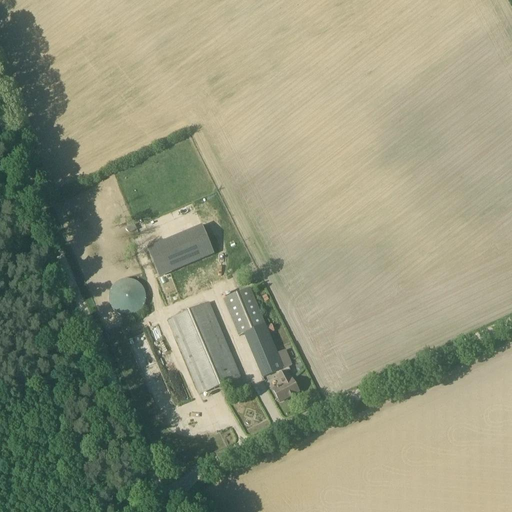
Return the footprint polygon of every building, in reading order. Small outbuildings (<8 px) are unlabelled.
[(202,226),(148,250),(160,277),(215,253),(202,226)] [(112,312),(117,317),(122,320),(129,321),(135,320),(141,317),(145,312),(148,306),(148,300),(146,293),(142,288),(136,285),(131,283),(125,283),(119,286),(114,289),(111,295),(109,300),(110,306),(112,312)] [(286,350),(276,355),(248,289),(223,300),(239,337),(244,335),(263,379),(283,370),(292,365),(286,350)] [(208,303),(168,321),(199,396),(230,383),(235,395),(245,390),(208,303)] [(292,381),(291,382),(286,373),(277,378),(282,387),(273,392),(279,404),(298,393),(292,381)]
